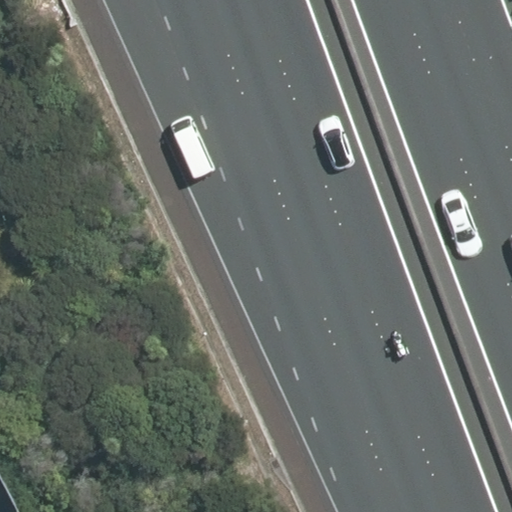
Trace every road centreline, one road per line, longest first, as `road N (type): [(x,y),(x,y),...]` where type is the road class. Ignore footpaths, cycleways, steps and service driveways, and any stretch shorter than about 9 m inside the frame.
road 1 (motorway): [(435,511),(164,0)]
road 2 (motorway): [(447,511),(264,0)]
road 3 (motorway): [(404,0),(511,283)]
